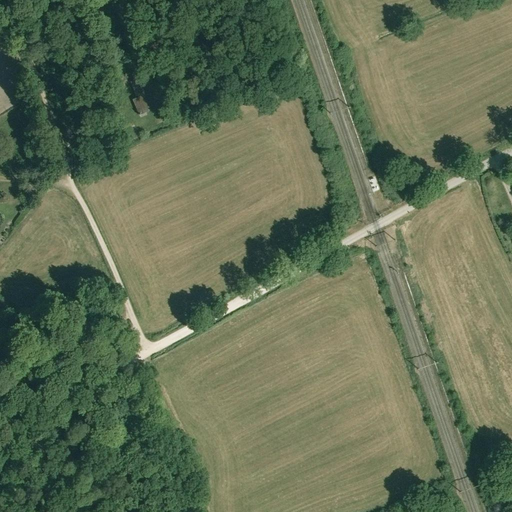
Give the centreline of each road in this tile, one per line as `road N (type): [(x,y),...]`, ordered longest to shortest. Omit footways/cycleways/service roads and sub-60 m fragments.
road 1 (track): [(96,381),(148,352),(70,176),(12,0)]
road 2 (unclassified): [(148,352),(511,151)]
